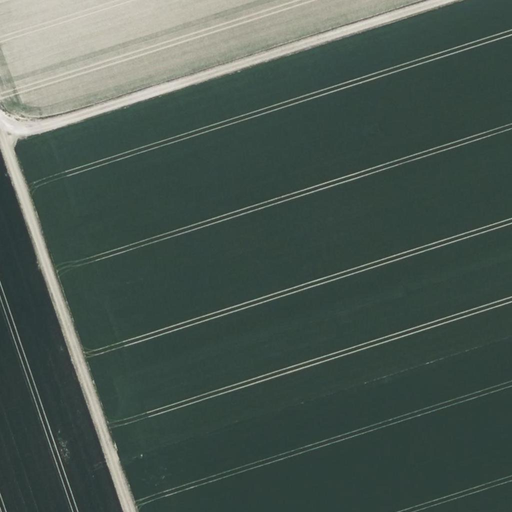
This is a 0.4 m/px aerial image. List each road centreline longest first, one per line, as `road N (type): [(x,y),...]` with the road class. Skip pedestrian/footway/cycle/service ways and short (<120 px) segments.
road 1 (track): [(451,0),(5,141)]
road 2 (track): [(129,511),(0,126)]
